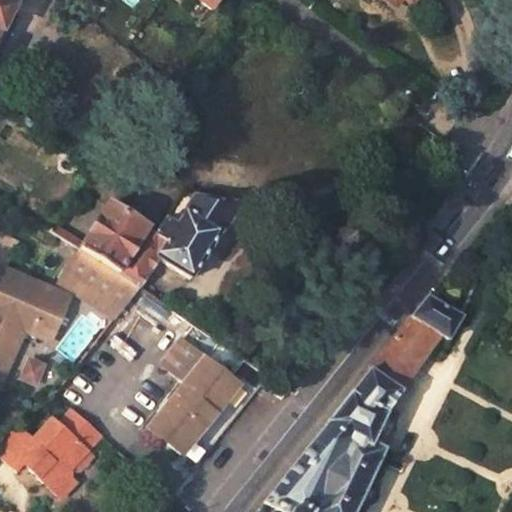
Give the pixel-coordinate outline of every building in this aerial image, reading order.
[(0,0),(0,27),(11,6),(0,0)] [(189,0),(206,10),(212,0),(189,0)] [(400,0),(403,0),(413,7),(418,0),(381,0),(394,9),(400,0)] [(113,319),(136,289),(138,290),(158,260),(189,280),(219,234),(217,232),(235,204),(181,194),(163,222),(154,236),(139,225),(107,205),(78,250),(59,278),(113,319)] [(151,214),(146,213),(139,225),(154,236),(163,222),(151,214)] [(18,241),(0,233),(0,269),(4,272),(18,241)] [(4,272),(0,281),(0,382),(22,332),(50,345),(70,301),(4,272)] [(464,298),(453,293),(448,304),(459,308),(464,298)] [(353,511),(380,453),(368,447),(377,425),(438,338),(445,342),(459,319),(427,299),(258,504),(277,511),(353,511)] [(215,373),(202,363),(146,432),(158,443),(165,441),(167,449),(179,458),(235,388),(221,377),(215,379),(215,373)] [(65,465),(80,447),(95,431),(74,411),(59,428),(50,420),(33,440),(28,436),(28,437),(21,444),(21,445),(28,451),(27,451),(17,463),(55,496),(69,480),(65,475),(63,474),(64,468),(65,465)] [(9,422),(0,439),(0,460),(12,470),(17,463),(27,451),(28,451),(21,445),(21,444),(28,437),(28,436),(11,421),(9,422)] [(65,475),(85,452),(80,447),(65,465),(64,468),(63,474),(65,475)]
